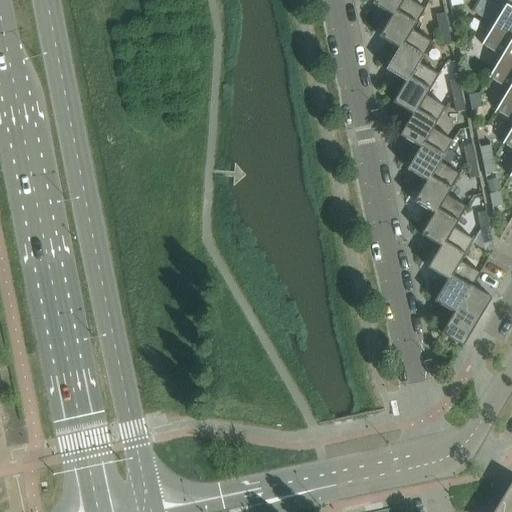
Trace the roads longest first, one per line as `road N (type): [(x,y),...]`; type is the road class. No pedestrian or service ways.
road 1 (secondary): [(151,511),(47,0)]
road 2 (secondary): [(0,12),(98,511)]
road 3 (residential): [(435,464),(337,0)]
road 4 (residential): [(318,489),(290,487),(187,511)]
road 5 (residential): [(511,297),(477,354),(491,406)]
